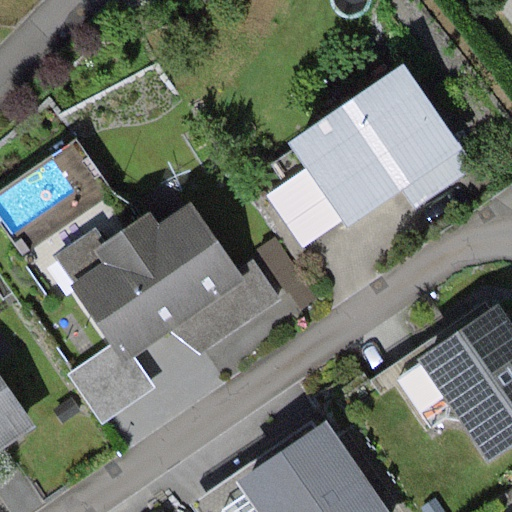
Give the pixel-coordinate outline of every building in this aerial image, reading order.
[(401,74),(297,146),(347,218),(391,188),(398,182),(451,147),(445,138),(401,74)] [(451,147),(398,182),(413,204),(470,166),(449,135),(445,138),(451,147)] [(185,205),(74,280),(125,355),(176,321),(181,318),(236,280),(233,276),(185,205)] [(276,238),(257,250),(275,277),(294,265),(276,238)] [(236,280),(181,318),(202,349),(277,298),(253,263),(233,276),(236,280)] [(511,341),(493,314),(427,358),(491,455),(511,441),(511,341)] [(0,439),(23,424),(0,390),(0,439)] [(275,464),(248,482),(268,511),(377,511),(322,432),(275,464)]
